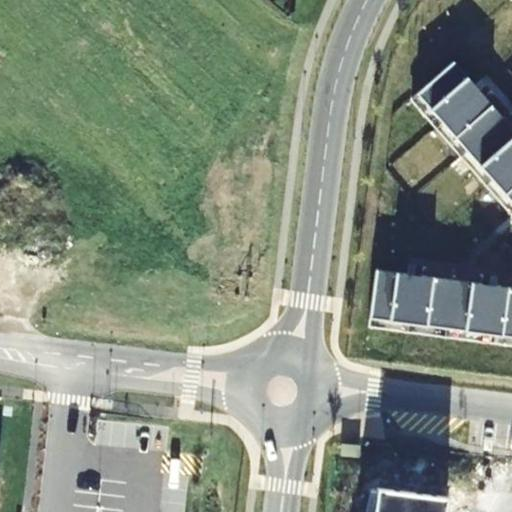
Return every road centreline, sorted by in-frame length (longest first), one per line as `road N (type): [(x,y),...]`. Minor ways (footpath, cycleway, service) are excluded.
road 1 (residential): [(308,300),(335,98),(371,0)]
road 2 (residential): [(248,362),(202,366),(0,344)]
road 3 (residential): [(0,363),(242,404)]
road 4 (residential): [(375,394),(511,410)]
